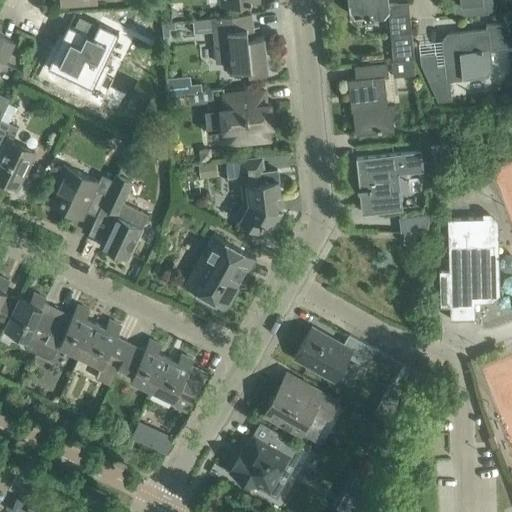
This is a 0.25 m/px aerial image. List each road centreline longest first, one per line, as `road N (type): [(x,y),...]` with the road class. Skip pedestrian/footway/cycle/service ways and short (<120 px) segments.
road 1 (residential): [(466,511),(455,366),(290,279)]
road 2 (residential): [(290,279),(322,224),(299,0)]
road 3 (residential): [(248,355),(0,236)]
road 4 (residential): [(160,511),(248,355)]
